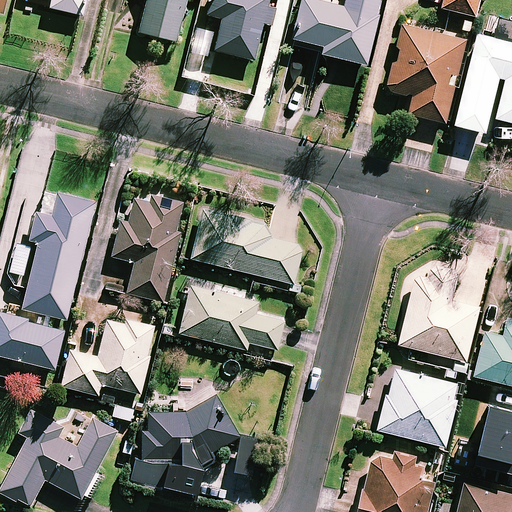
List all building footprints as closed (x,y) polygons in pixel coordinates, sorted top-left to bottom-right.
[(8,0),(0,0),(0,14),(4,16),(8,0)] [(87,0),(53,0),(51,10),(84,18),(87,0)] [(148,0),(140,34),(176,43),(188,0),(148,0)] [(280,0),(277,0),(212,0),(208,17),(222,21),(215,52),(255,62),(264,25),(273,28),(280,0)] [(377,17),(305,0),(304,0),(295,42),(324,49),(323,56),(366,67),(377,17)] [(443,0),(441,10),(474,18),(478,0),(443,0)] [(494,120),(511,124),(511,23),(500,21),(495,41),(476,36),(467,72),(488,77),(486,85),(502,88),(494,120)] [(464,41),(400,27),(385,92),(412,98),(407,116),(445,125),(454,88),(446,86),(448,76),(456,78),(464,41)] [(97,204),(59,195),(53,219),(38,215),(31,243),(40,245),(24,311),(68,322),(97,204)] [(152,197),(150,204),(135,200),(130,224),(122,222),(113,258),(136,264),(129,294),(164,303),(181,234),(177,233),(184,205),(152,197)] [(243,217),(204,208),(192,260),(295,286),(304,247),(240,231),(243,217)] [(458,273),(431,267),(427,282),(415,278),(398,346),(465,363),(478,309),(450,303),(458,273)] [(258,304),(192,287),(180,335),(248,352),(250,344),(278,351),(285,322),(255,315),(258,304)] [(66,331),(0,314),(0,356),(55,371),(66,331)] [(155,328),(108,318),(100,358),(69,352),(62,388),(100,396),(102,386),(141,394),(155,328)] [(511,321),(506,320),(502,338),(483,333),(472,378),(511,387),(511,321)] [(459,387),(392,370),(377,431),(444,448),(459,387)] [(237,439),(213,398),(181,417),(151,410),(141,459),(137,458),(131,484),(198,498),(204,469),(220,461),(215,452),(237,439)] [(64,427),(31,411),(20,433),(28,438),(1,493),(32,508),(45,481),(91,503),(104,477),(97,474),(118,432),(92,420),(79,448),(59,438),(64,427)] [(511,431),(507,431),(498,469),(511,472),(511,431)] [(425,461),(395,453),(393,462),(372,456),(357,511),(425,511),(433,484),(419,480),(425,461)] [(511,511),(511,496),(460,484),(453,511),(511,511)]
